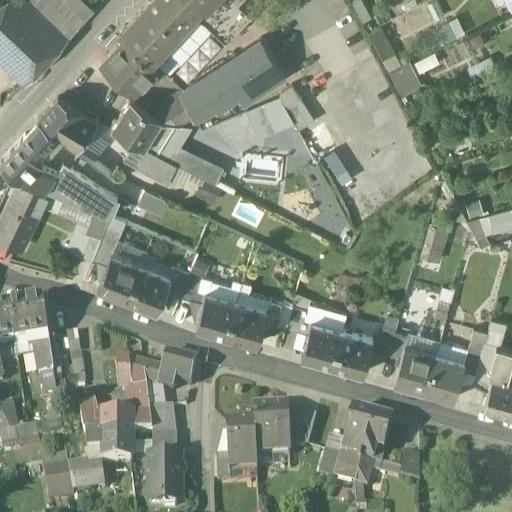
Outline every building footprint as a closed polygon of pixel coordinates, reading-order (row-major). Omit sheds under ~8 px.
[(1,0),(0,1),(0,53),(28,79),(66,38),(25,0),(1,0)] [(25,0),(66,38),(93,9),(83,0),(25,0)] [(147,0),(120,29),(151,58),(192,15),(205,0),(147,0)] [(205,0),(192,15),(205,21),(225,40),(232,35),(252,14),(239,2),(240,0),(205,0)] [(447,39),(467,31),(462,16),(441,24),(447,39)] [(384,26),(374,31),(387,57),(397,52),(384,26)] [(151,58),(120,29),(119,31),(125,37),(104,59),(114,69),(116,68),(135,86),(156,63),(151,58)] [(265,43),(252,52),(248,46),(237,54),(253,79),(252,80),(259,90),(285,74),(265,43)] [(237,54),(180,90),(194,115),(213,106),(252,80),(253,79),(237,54)] [(414,60),(394,68),(403,93),(424,86),(414,60)] [(194,115),(180,90),(148,111),(161,120),(161,119),(165,122),(178,124),(194,115)] [(280,96),(248,109),(258,138),(293,122),(280,96)] [(95,122),(58,99),(40,118),(59,133),(58,134),(76,148),(95,122)] [(148,111),(131,99),(112,128),(144,146),(161,120),(148,111)] [(40,118),(0,161),(13,174),(46,187),(57,173),(55,172),(39,165),(43,161),(43,151),(58,134),(59,133),(40,118)] [(173,123),(157,154),(176,164),(216,182),(224,167),(181,146),(192,127),(173,123)] [(157,154),(148,149),(138,165),(168,181),(176,164),(157,154)] [(111,215),(118,197),(103,190),(63,163),(55,172),(57,173),(46,187),(96,209),(111,215)] [(45,192),(19,179),(8,204),(34,216),(34,215),(45,192)] [(161,211),(167,200),(144,190),(139,201),(161,211)] [(482,200),(468,204),(471,215),(485,212),(482,200)] [(34,216),(8,204),(0,220),(0,235),(23,246),(37,217),(34,215),(34,216)] [(111,215),(96,209),(87,232),(90,234),(91,233),(102,238),(103,235),(111,215)] [(511,210),(474,216),(477,234),(511,229),(511,210)] [(123,221),(111,215),(103,235),(116,240),(123,221)] [(423,256),(443,261),(451,228),(432,223),(423,256)] [(102,238),(91,233),(90,234),(82,255),(93,260),(102,238)] [(116,240),(103,235),(102,238),(93,260),(107,265),(112,253),(113,253),(118,241),(116,240)] [(178,244),(160,236),(155,246),(173,255),(178,244)] [(173,266),(156,258),(158,254),(147,251),(141,265),(170,276),(174,268),(173,266)] [(113,253),(112,253),(107,265),(98,287),(128,299),(141,265),(113,253)] [(141,265),(128,299),(157,311),(166,288),(171,277),(170,276),(141,265)] [(188,274),(174,268),(170,276),(171,277),(166,288),(180,294),(188,274)] [(203,279),(188,274),(180,294),(194,300),(203,279)] [(251,284),(242,282),(237,300),(227,335),(258,344),(271,299),(249,293),(251,284)] [(237,300),(206,291),(196,326),(227,335),(237,300)] [(292,305),(277,301),(271,322),(286,327),(292,305)] [(42,303),(8,309),(13,344),(47,338),(42,303)] [(307,310),(292,305),(286,327),(301,331),(307,310)] [(8,309),(0,310),(0,346),(13,344),(8,309)] [(342,329),(311,320),(302,356),(332,365),(342,329)] [(395,329),(383,326),(376,350),(388,353),(395,329)] [(487,332),(474,328),(469,343),(483,347),(485,341),(487,332)] [(373,338),(342,329),(332,365),(363,373),(373,338)] [(409,333),(395,329),(388,353),(401,356),(404,344),(405,345),(409,333)] [(77,334),(67,336),(70,356),(80,354),(77,334)] [(436,353),(426,390),(454,398),(462,371),(468,348),(440,340),(436,353)] [(483,347),(475,375),(473,382),(489,386),(492,376),(488,375),(496,345),(485,341),(483,347)] [(483,347),(469,343),(468,348),(462,371),(475,375),(483,347)] [(405,345),(404,344),(401,356),(394,382),(426,390),(436,353),(405,345)] [(511,364),(511,348),(496,345),(488,375),(492,376),(489,386),(483,406),(510,414),(511,408),(511,380),(508,379),(511,364)] [(49,348),(34,351),(38,377),(40,376),(53,374),(49,348)] [(197,362),(166,355),(162,371),(160,378),(176,382),(191,386),(197,362)] [(129,361),(102,362),(103,391),(130,391),(129,362),(129,361)] [(144,366),(129,362),(130,391),(147,390),(146,384),(144,366)] [(80,363),(72,364),(74,376),(81,375),(80,363)] [(162,371),(144,366),(146,384),(157,386),(157,387),(173,391),(176,382),(160,378),(162,371)] [(53,374),(40,376),(45,396),(56,394),(53,374)] [(2,382),(0,382),(0,407),(12,403),(6,381),(2,382)] [(147,390),(130,391),(131,407),(132,407),(132,434),(152,433),(149,410),(147,390)] [(98,417),(95,405),(79,407),(83,434),(86,434),(102,434),(132,434),(132,407),(131,407),(112,407),(112,417),(98,417)] [(287,406),(253,408),(254,421),(256,454),(289,453),(289,449),(288,420),(287,406)] [(173,407),(149,410),(152,433),(152,434),(176,436),(173,407)] [(374,418),(352,412),(344,443),(345,444),(365,449),(374,418)] [(374,418),(365,449),(376,452),(384,454),(392,423),(374,418)] [(316,419),(288,420),(289,449),(308,448),(316,419)] [(254,421),(226,423),(228,457),(229,471),(230,471),(257,469),(256,454),(254,421)] [(102,434),(86,434),(87,452),(102,451),(102,434)] [(132,434),(102,434),(102,451),(103,464),(131,464),(132,434)] [(176,436),(152,434),(152,459),(176,459),(176,436)] [(365,449),(345,444),(341,457),(335,480),(355,486),(365,449)] [(365,449),(355,486),(366,489),(371,472),(376,452),(365,449)] [(341,457),(325,452),(318,476),(335,480),(341,457)] [(401,468),(381,463),(384,454),(376,452),(371,472),(398,480),(399,476),(401,468)] [(418,457),(405,453),(401,468),(399,476),(419,482),(418,457)] [(228,457),(216,458),(217,482),(230,481),(230,471),(229,471),(228,457)] [(152,459),(148,459),(149,493),(153,493),(159,493),(159,496),(159,503),(162,503),(165,508),(175,508),(178,503),(181,503),(181,480),(185,477),(185,471),(181,468),(180,459),(176,459),(152,459)] [(85,466),(68,468),(72,492),(104,487),(101,468),(85,470),(85,466)] [(68,468),(44,472),(49,500),(73,496),(72,492),(68,468)]
